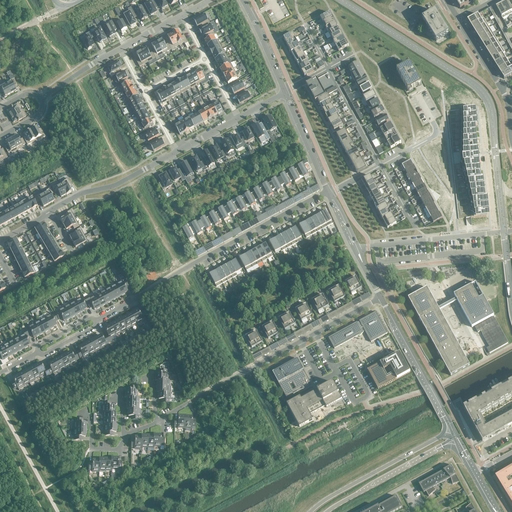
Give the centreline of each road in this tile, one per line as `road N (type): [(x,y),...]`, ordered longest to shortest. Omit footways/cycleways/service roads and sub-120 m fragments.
road 1 (unclassified): [(326,191),(96,320)]
road 2 (residential): [(316,334),(163,418)]
road 3 (residential): [(451,429),(311,511)]
road 4 (residential): [(451,429),(381,298)]
road 5 (residential): [(328,511),(456,440)]
